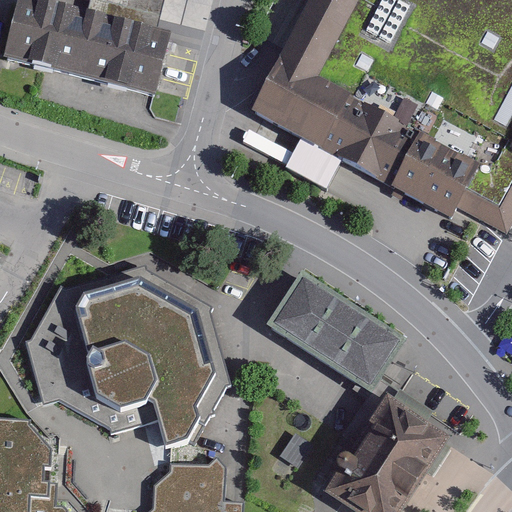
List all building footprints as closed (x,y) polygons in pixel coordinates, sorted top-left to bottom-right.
[(61,7),(33,0),(24,0),(9,63),(154,99),(170,36),(155,33),(61,7)] [(163,0),(62,0),(61,7),(155,33),(163,0)] [(511,0),(319,0),(298,38),(256,117),(309,145),(351,167),(429,210),(468,229),(473,220),(511,240),(511,239),(511,0)] [(351,167),(309,145),(301,160),(254,135),(245,150),(336,197),(351,167)] [(150,274),(66,296),(27,351),(43,401),(118,442),(167,429),(177,457),(202,452),(237,389),(219,323),(150,274)] [(403,339),(304,274),(270,327),(368,390),(403,339)] [(322,488),(357,511),(403,511),(454,438),(387,392),(322,488)] [(0,480),(1,481),(1,491),(49,487),(50,475),(61,469),(60,454),(38,427),(8,427),(0,433),(0,480)] [(313,445),(296,433),(280,457),(298,468),(313,445)] [(234,511),(236,471),(184,470),(183,481),(168,492),(168,511),(234,511)] [(49,487),(1,491),(1,504),(0,504),(0,511),(57,511),(56,511),(58,492),(49,487)]
